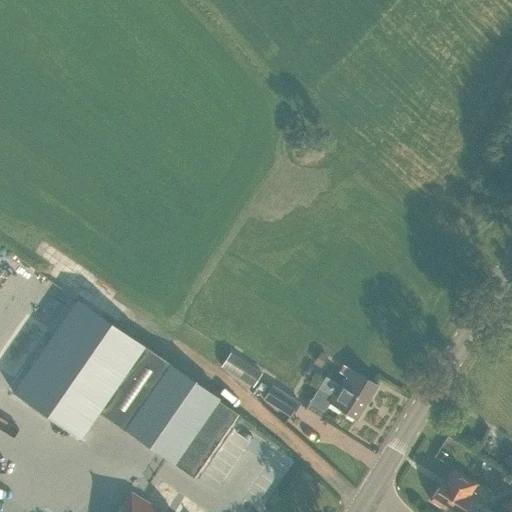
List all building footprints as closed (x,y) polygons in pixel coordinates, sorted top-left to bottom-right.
[(100,412),(194,477),(238,414),(76,299),(12,391),(81,439),(100,412)] [(252,386),(261,372),(230,352),(221,366),(252,386)] [(349,368),(339,385),(367,402),(377,386),(364,378),(349,368)] [(367,402),(339,385),(333,381),(332,381),(325,376),(309,402),(324,412),(330,402),(357,419),(367,402)] [(262,391),(266,386),(261,383),(257,388),(262,391)] [(272,385),(272,386),(263,399),(290,416),(299,403),(272,385)] [(506,439),(511,428),(499,422),(493,434),(506,439)] [(51,491),(62,474),(53,468),(42,486),(51,491)] [(480,504),(488,491),(453,469),(446,481),(443,480),(430,500),(449,511),(463,511),(472,499),(480,504)] [(161,511),(131,493),(118,511),(161,511)]
